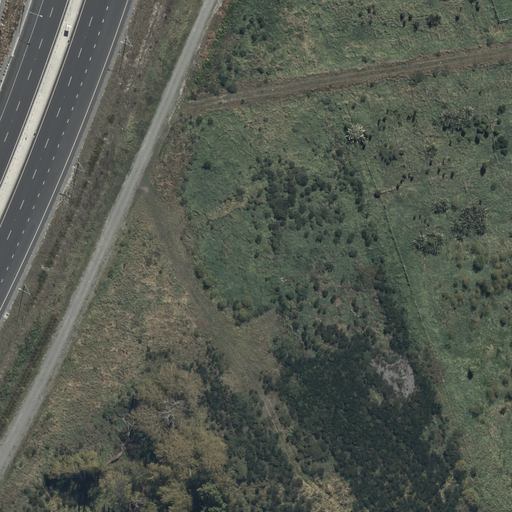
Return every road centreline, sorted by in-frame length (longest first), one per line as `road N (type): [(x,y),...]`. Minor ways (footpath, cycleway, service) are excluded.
road 1 (track): [(0,461),(39,390),(210,0)]
road 2 (trunk): [(76,62),(0,256)]
road 3 (motorway): [(0,152),(55,0)]
